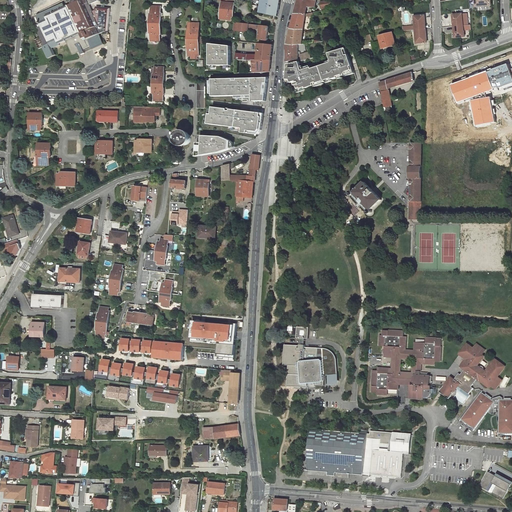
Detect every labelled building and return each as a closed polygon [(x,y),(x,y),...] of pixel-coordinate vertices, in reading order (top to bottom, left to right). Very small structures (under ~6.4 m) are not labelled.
[(63,3),(36,15),(40,23),(35,25),(41,36),(34,39),(39,48),(43,46),(48,58),(56,54),(53,47),(60,44),(60,43),(66,40),(73,54),(80,51),(81,54),(104,43),(99,33),(105,30),(109,30),(111,8),(96,6),(96,9),(93,11),(90,4),(98,0),(97,0),(71,0),(73,3),(68,5),(68,7),(66,8),(63,3)] [(223,2),(221,18),(232,19),(232,16),(233,16),(235,3),(234,3),(234,0),(221,0),(224,0),(223,2)] [(262,0),(260,12),(278,16),(280,0),(262,0)] [(330,0),(328,0),(320,1),(322,10),(327,9),(326,8),(331,7),(330,0)] [(161,12),(161,6),(152,6),(151,13),(150,13),(149,34),(151,34),(151,41),(160,41),(161,34),(162,12),(161,12)] [(304,29),(305,21),(306,16),(307,13),(295,13),(291,28),(304,29)] [(453,15),(455,37),(465,36),(463,25),(468,24),(467,13),(453,15)] [(427,42),(425,15),(414,16),(417,43),(427,42)] [(268,40),(270,26),(235,22),(234,29),(249,31),(249,28),(258,29),(260,29),(259,39),(268,40)] [(200,36),(200,23),(189,23),(189,30),(188,30),(188,48),(189,48),(189,55),(191,55),(198,56),(199,56),(199,43),(200,36)] [(302,44),(304,29),(291,28),(288,43),(299,44),(302,44)] [(396,44),(393,32),(379,35),(382,47),(396,44)] [(231,45),(210,43),(210,65),(231,65),(231,45)] [(273,44),(259,43),(258,54),(257,60),(271,60),(273,44)] [(301,51),(306,50),(305,44),(302,44),(299,44),(288,43),(286,43),(287,61),(299,58),(299,61),(308,59),(307,52),(301,54),(299,54),(299,51),(301,51)] [(308,59),(299,61),(295,63),(295,62),(288,63),(287,78),(291,79),(292,82),(297,80),(298,82),(295,82),(296,85),(297,84),(299,89),(306,86),(307,87),(315,85),(314,82),(317,81),(317,83),(326,80),(327,81),(333,79),(332,77),(338,76),(338,77),(343,75),(343,76),(346,76),(345,73),(353,70),(345,48),(311,58),(308,59)] [(270,72),(271,60),(257,60),(253,60),(254,72),(270,72)] [(511,81),(511,80),(506,63),(486,70),(493,89),(511,81)] [(164,73),(164,67),(156,67),(155,75),(154,75),(154,80),(152,80),(152,87),(154,87),(154,93),(155,93),(155,100),(164,100),(164,95),(165,95),(165,73),(164,73)] [(493,89),(486,70),(450,84),(457,103),(493,89)] [(396,86),(415,80),(413,72),(394,78),(396,86)] [(266,101),(269,78),(238,78),(238,80),(234,80),(234,78),(213,79),(213,96),(254,95),(254,101),(266,101)] [(389,88),(396,86),(394,78),(388,80),(389,88)] [(382,91),(390,90),(389,88),(388,80),(380,82),(382,91)] [(385,113),(393,111),(390,90),(382,91),(384,104),(385,113)] [(494,122),(489,97),(470,100),(474,125),(494,122)] [(141,121),(155,122),(155,115),(160,115),(160,107),(150,107),(150,112),(143,112),(134,112),(134,122),(141,122),(141,121)] [(212,107),(211,114),(209,114),(207,124),(243,129),(242,133),(258,135),(262,130),(264,114),(230,110),(230,111),(227,111),(227,109),(212,107)] [(118,122),(119,111),(102,110),(101,121),(118,122)] [(43,126),(43,113),(30,113),(30,129),(42,129),(42,126),(43,126)] [(187,146),(190,144),(191,142),(192,139),(192,136),(190,133),(188,131),(185,130),(182,130),(180,131),(178,132),(178,133),(176,134),(176,136),(176,139),(176,142),(178,144),(181,146),(184,147),(187,146)] [(197,143),(196,157),(221,152),(231,149),(232,141),(222,137),(203,136),(202,143),(197,143)] [(153,140),(140,139),(140,140),(136,140),(136,152),(140,152),(140,155),(144,155),(145,152),(152,152),(153,140)] [(113,153),(114,141),(100,141),(100,142),(97,142),(97,153),(113,153)] [(51,157),(51,143),(39,143),(38,164),(50,165),(50,157),(51,157)] [(410,178),(410,201),(411,201),(411,218),(422,218),(422,143),(411,143),(410,167),(409,178),(410,178)] [(253,154),(251,168),(257,169),(259,169),(261,155),(253,154)] [(244,196),(254,197),(255,181),(256,181),(257,169),(251,168),(251,175),(248,175),(247,180),(239,179),(239,181),(237,196),(244,196)] [(76,185),(76,172),(61,172),(61,173),(58,173),(58,185),(76,185)] [(177,187),(177,189),(182,189),(182,187),(187,188),(187,180),(177,180),(178,173),(173,174),(172,187),(177,187)] [(204,180),(198,179),(198,195),(210,196),(210,183),(204,183),(204,180)] [(382,200),(364,181),(354,191),(353,190),(352,190),(351,191),(350,191),(350,193),(351,194),(351,195),(353,195),(354,195),(354,194),(355,194),(360,200),(363,204),(364,203),(369,209),(368,210),(368,211),(368,212),(368,213),(369,214),(370,214),(371,213),(372,213),(372,212),(372,211),(372,210),(382,200)] [(149,188),(136,185),(133,200),(141,200),(141,197),(148,198),(149,188)] [(174,210),(174,226),(189,226),(189,210),(174,210)] [(13,214),(3,218),(10,236),(20,233),(13,214)] [(93,220),(81,218),(78,231),(91,234),(93,220)] [(217,226),(200,225),(199,237),(216,238),(217,226)] [(128,233),(112,231),(111,239),(117,240),(117,242),(127,244),(128,233)] [(157,251),(168,252),(169,246),(168,246),(169,240),(163,239),(163,242),(159,241),(157,251)] [(91,243),(81,241),(78,255),(79,255),(79,258),(87,259),(87,256),(89,256),(91,243)] [(157,251),(156,260),(160,261),(159,264),(166,265),(166,259),(167,259),(168,252),(157,251)] [(113,278),(123,280),(125,269),(123,268),(124,265),(116,264),(115,270),(114,270),(113,278)] [(81,269),(62,268),(61,281),(80,281),(81,269)] [(113,278),(111,287),(112,287),(111,294),(119,295),(120,292),(121,292),(123,280),(113,278)] [(162,292),(173,293),(174,287),(173,287),(174,281),(168,280),(167,283),(164,282),(162,292)] [(162,292),(161,302),(165,302),(165,305),(170,306),(171,300),(172,300),(173,293),(162,292)] [(65,308),(65,295),(35,295),(35,308),(65,308)] [(98,321),(109,322),(110,311),(109,311),(109,307),(101,306),(100,312),(99,312),(98,321)] [(142,312),(135,311),(135,312),(129,311),(128,321),(140,323),(142,312)] [(140,323),(153,325),(154,315),(148,315),(148,313),(142,312),(140,323)] [(222,317),(208,316),(207,324),(212,324),(212,334),(222,334),(222,317)] [(98,321),(97,330),(98,330),(97,336),(106,337),(106,334),(108,334),(109,322),(98,321)] [(45,323),(33,322),(32,336),(45,336),(45,323)] [(300,327),(298,327),(297,338),(301,338),(302,336),(305,337),(306,338),(309,339),(310,327),(307,327),(307,325),(300,324),(300,327)] [(437,338),(426,337),(426,343),(415,342),(415,351),(406,350),(406,337),(404,336),(404,331),(383,330),(383,336),(380,336),(380,346),(385,347),(385,357),(393,357),(392,369),(378,368),(378,371),(374,370),(373,391),(377,392),(377,394),(388,395),(388,390),(399,390),(399,384),(411,385),(411,398),(425,399),(425,398),(426,389),(432,389),(432,385),(432,376),(421,375),(422,364),(435,364),(435,362),(441,362),(442,341),(437,341),(437,338)] [(122,339),(122,352),(131,352),(131,339),(122,339)] [(141,354),(143,340),(134,339),(132,352),(141,354)] [(154,354),(153,340),(144,341),(144,354),(154,354)] [(185,361),(187,344),(155,341),(154,359),(185,361)] [(432,376),(432,385),(444,386),(445,386),(440,391),(450,399),(452,396),(464,404),(471,395),(469,394),(474,388),(472,387),(474,384),(473,383),(474,381),(477,380),(478,379),(490,388),(492,386),(496,389),(502,380),(498,377),(506,366),(501,363),(500,364),(499,363),(500,362),(495,358),(486,371),(484,370),(484,369),(484,368),(484,367),(483,366),(482,366),(481,366),(480,367),(478,365),(485,356),(483,355),(486,350),(477,344),(474,348),(467,344),(464,348),(465,349),(465,351),(463,349),(460,354),(466,359),(462,365),(462,368),(465,369),(463,371),(464,373),(462,376),(459,373),(454,380),(451,377),(432,376)] [(229,356),(241,357),(241,346),(226,345),(225,356),(229,356)] [(289,345),(285,349),(284,361),(289,361),(289,365),(288,386),(305,387),(305,384),(316,383),(315,385),(325,385),(326,376),(327,376),(328,381),(337,380),(334,359),(334,357),(333,355),(331,352),(328,350),(325,348),(305,347),(305,345),(300,345),(289,345)] [(42,350),(42,358),(55,358),(55,349),(42,350)] [(74,357),(73,370),(84,371),(85,357),(81,357),(81,355),(77,355),(77,357),(74,357)] [(20,357),(9,356),(9,369),(19,369),(20,357)] [(241,357),(229,356),(229,361),(231,361),(231,369),(240,370),(241,357)] [(218,359),(219,359),(206,358),(206,368),(217,369),(218,359)] [(102,372),(111,373),(112,360),(103,359),(102,372)] [(122,377),(124,364),(115,363),(113,376),(122,377)] [(125,376),(135,377),(136,364),(126,363),(125,376)] [(158,381),(160,368),(151,366),(148,380),(158,381)] [(146,381),(147,367),(138,367),(137,380),(146,381)] [(87,381),(95,381),(95,370),(87,370),(87,381)] [(161,384),(170,385),(172,372),(163,370),(161,384)] [(225,374),(222,374),(222,380),(233,380),(240,381),(241,373),(232,372),(232,371),(225,370),(225,374)] [(174,374),(172,387),(182,388),(184,375),(174,374)] [(12,383),(0,382),(0,403),(11,404),(12,383)] [(240,385),(233,385),(233,387),(232,387),(231,402),(239,403),(240,385)] [(67,388),(50,387),(49,398),(67,400),(67,388)] [(109,399),(130,400),(130,387),(110,387),(109,399)] [(164,394),(165,389),(148,387),(148,394),(151,394),(150,401),(179,404),(180,391),(171,390),(170,395),(164,394)] [(426,389),(425,398),(433,398),(433,393),(434,389),(432,389),(426,389)] [(486,395),(482,392),(462,420),(475,429),(491,407),(493,408),(490,412),(492,414),(496,414),(496,412),(498,412),(498,409),(500,409),(500,417),(500,434),(511,433),(511,399),(511,398),(504,398),(504,399),(503,399),(503,398),(501,395),(494,399),(493,400),(492,399),(493,398),(487,394),(486,395)] [(127,424),(127,417),(116,416),(116,418),(100,418),(100,429),(115,429),(116,424),(127,424)] [(86,420),(74,420),(73,429),(75,429),(75,438),(85,439),(86,420)] [(215,428),(217,439),(241,435),(240,424),(215,428)] [(319,426),(311,425),(307,470),(328,472),(328,475),(332,431),(318,429),(319,426)] [(40,426),(29,426),(29,430),(29,440),(28,446),(39,447),(40,426)] [(215,428),(208,428),(210,439),(217,439),(215,428)] [(367,434),(367,430),(360,430),(360,433),(332,431),(328,475),(335,475),(336,473),(363,475),(367,434)] [(402,477),(404,453),(410,454),(412,434),(370,431),(370,434),(367,434),(363,475),(363,476),(371,476),(371,475),(402,477)] [(10,443),(2,442),(1,444),(1,448),(1,449),(13,451),(14,446),(10,446),(10,443)] [(207,446),(194,447),(195,461),(209,460),(209,453),(207,453),(207,446)] [(168,447),(151,447),(151,454),(159,454),(159,456),(168,455),(168,447)] [(45,467),(45,473),(54,473),(55,453),(52,453),(43,455),(43,460),(45,460),(45,462),(45,465),(46,465),(46,467),(45,467)] [(77,473),(77,454),(68,453),(68,457),(67,457),(67,465),(66,465),(65,473),(77,473)] [(26,462),(13,461),(12,470),(25,471),(26,462)] [(511,474),(493,464),(481,486),(504,498),(511,483),(511,474)] [(12,470),(11,478),(24,478),(25,471),(12,470)] [(196,511),(198,511),(201,485),(190,484),(190,479),(183,478),(181,494),(188,495),(186,511),(196,511)] [(27,486),(7,485),(7,479),(1,479),(0,491),(6,491),(5,498),(16,498),(16,499),(26,500),(27,486)] [(226,483),(209,482),(208,492),(215,493),(215,495),(225,495),(226,483)] [(171,483),(155,483),(155,492),(163,492),(163,494),(171,494),(171,483)] [(42,493),(41,503),(50,504),(51,485),(41,484),(41,489),(40,488),(39,493),(42,493)] [(59,495),(76,495),(76,484),(59,484),(59,495)] [(107,493),(107,484),(93,485),(93,494),(107,493)] [(93,498),(93,504),(98,504),(97,509),(109,510),(110,500),(93,498)] [(274,509),(288,511),(289,499),(276,498),(274,509)] [(237,511),(238,503),(229,502),(229,503),(221,503),(220,511),(237,511)]
